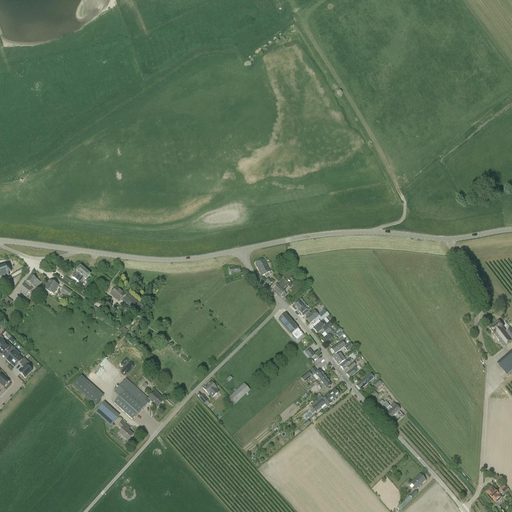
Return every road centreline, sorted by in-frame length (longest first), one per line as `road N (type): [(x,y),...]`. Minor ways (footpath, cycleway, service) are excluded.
road 1 (unclassified): [(85,511),(281,302)]
road 2 (unclassified): [(466,511),(281,302)]
road 3 (unclassified): [(240,251),(314,235),(450,238),(511,229)]
road 4 (track): [(278,0),(403,202)]
road 5 (unclassified): [(80,250),(154,261),(240,251)]
road 6 (unknown): [(489,368),(480,486),(464,510)]
